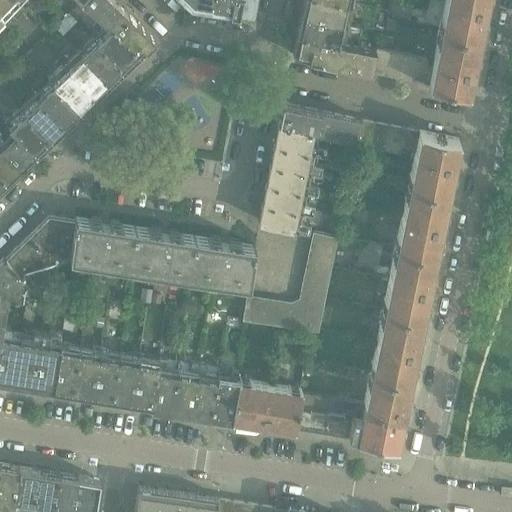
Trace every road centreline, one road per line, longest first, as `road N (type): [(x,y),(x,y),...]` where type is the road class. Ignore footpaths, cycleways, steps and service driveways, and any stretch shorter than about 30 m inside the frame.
road 1 (residential): [(0,226),(59,171),(230,192),(240,180),(263,72)]
road 2 (residential): [(489,128),(420,491)]
road 3 (residential): [(377,491),(120,450)]
road 4 (residential): [(489,128),(263,72)]
road 5 (residential): [(267,53),(181,30),(149,0)]
road 6 (residential): [(120,450),(0,431)]
